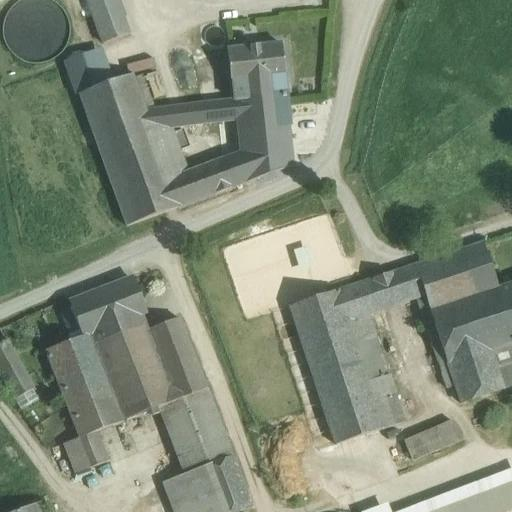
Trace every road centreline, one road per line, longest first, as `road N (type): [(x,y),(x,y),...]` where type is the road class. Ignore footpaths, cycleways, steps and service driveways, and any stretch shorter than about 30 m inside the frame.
road 1 (residential): [(383,0),(339,148),(325,162),(289,187),(0,314)]
road 2 (track): [(274,511),(196,311),(159,243)]
